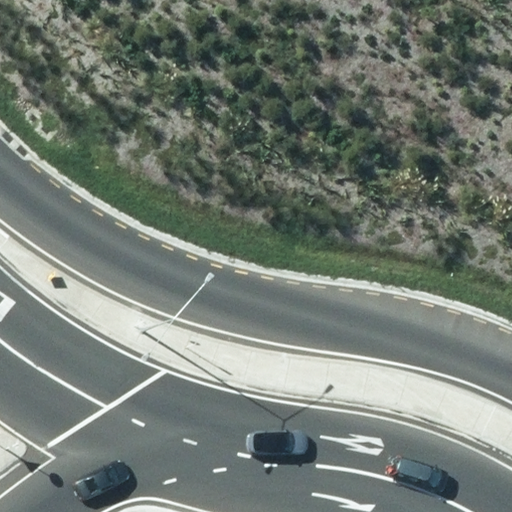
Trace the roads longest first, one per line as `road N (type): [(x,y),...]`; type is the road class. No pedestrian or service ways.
road 1 (primary): [(0,170),(107,252),(264,310),(461,341),(511,363)]
road 2 (trunk): [(194,453),(272,445),(350,453),(425,475),(496,511)]
road 3 (trunk): [(0,336),(33,364),(194,453)]
road 4 (trunk): [(49,511),(119,475),(194,453)]
